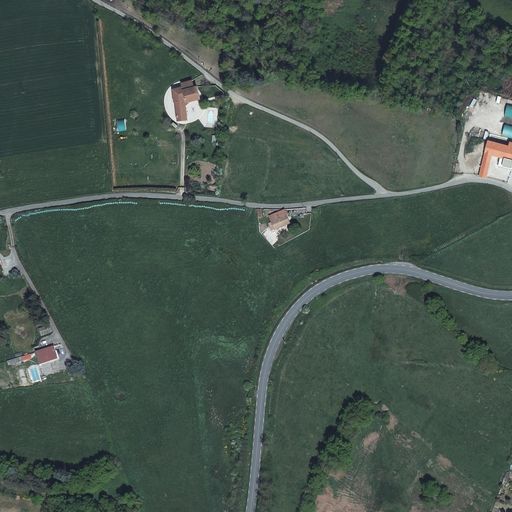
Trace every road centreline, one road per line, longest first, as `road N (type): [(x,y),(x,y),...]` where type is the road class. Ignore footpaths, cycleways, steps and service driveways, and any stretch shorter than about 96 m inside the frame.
road 1 (secondary): [(250,511),(266,367),(285,323),(314,293),(339,278),(396,269),(511,295)]
road 2 (unclassified): [(384,197),(291,204),(114,196),(0,213)]
road 3 (unclassified): [(99,0),(227,90),(321,136),(384,197)]
road 4 (unclassified): [(511,192),(452,182),(384,197)]
